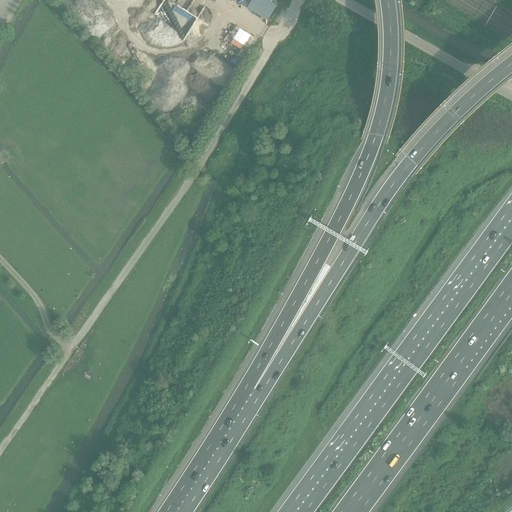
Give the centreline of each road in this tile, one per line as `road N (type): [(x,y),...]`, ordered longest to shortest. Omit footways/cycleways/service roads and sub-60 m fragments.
road 1 (motorway): [(511,61),(411,160),(253,389)]
road 2 (motorway): [(386,0),(388,72),(375,134),(253,389)]
road 3 (motorway): [(511,215),(291,511)]
road 4 (motorway): [(349,511),(511,290)]
road 5 (unclassified): [(342,0),(511,97)]
road 6 (motorway): [(253,389),(175,511)]
